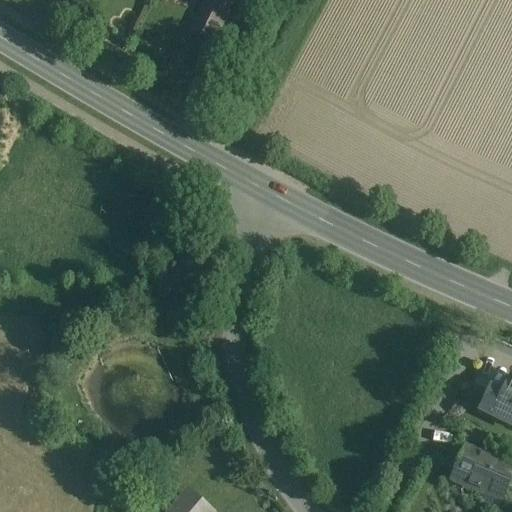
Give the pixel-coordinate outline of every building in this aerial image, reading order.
[(210,0),(209,3),(206,1),(199,17),(221,28),(234,0),(210,0)] [(511,379),(502,399),(492,420),(511,429),(511,379)] [(490,393),(480,414),(492,420),(502,399),(490,393)] [(491,438),(467,428),(460,446),(466,449),(467,449),(483,456),(491,438)] [(483,456),(467,449),(466,449),(451,484),(484,497),(486,491),(504,499),(511,478),(511,462),(502,459),(500,464),(483,456)] [(207,511),(188,495),(173,511),(207,511)]
